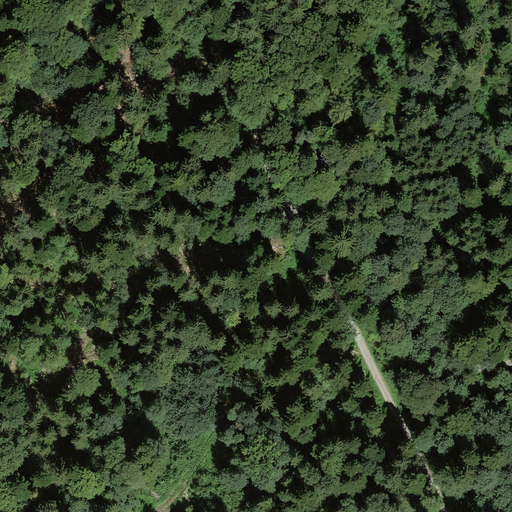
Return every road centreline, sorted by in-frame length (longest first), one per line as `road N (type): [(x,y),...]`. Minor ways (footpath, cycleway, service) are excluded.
road 1 (track): [(231,0),(236,71),(270,175),(445,511)]
road 2 (track): [(277,188),(321,209),(369,254),(404,312),(448,357),(471,366),(511,362)]
